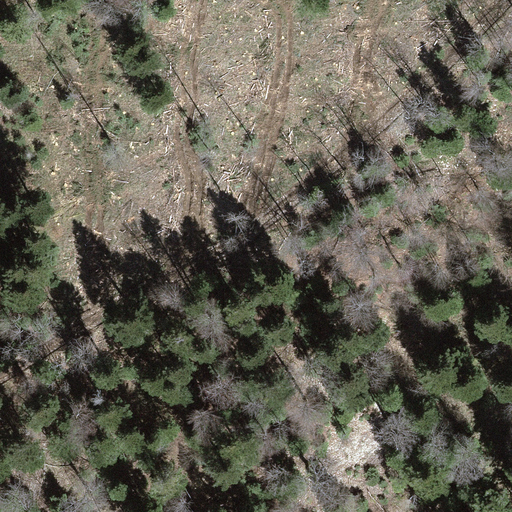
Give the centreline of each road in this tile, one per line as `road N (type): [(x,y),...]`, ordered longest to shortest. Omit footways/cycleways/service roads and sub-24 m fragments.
road 1 (track): [(0,384),(95,346),(178,294),(302,179),(457,59),(507,0)]
road 2 (track): [(302,179),(401,158),(511,119)]
